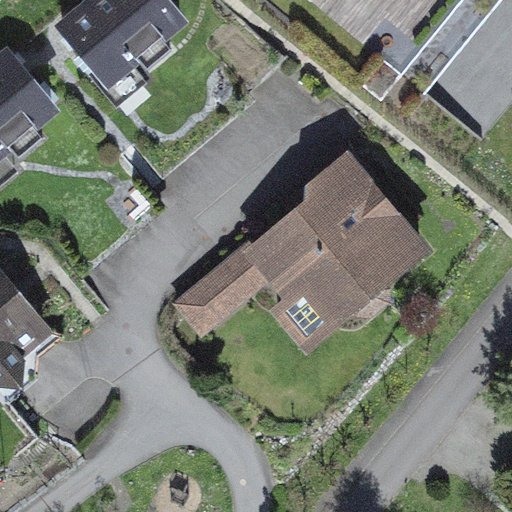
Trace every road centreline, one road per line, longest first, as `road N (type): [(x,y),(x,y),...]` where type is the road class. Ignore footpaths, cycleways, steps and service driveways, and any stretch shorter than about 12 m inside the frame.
road 1 (residential): [(255,511),(240,458),(213,426),(149,378),(129,347),(125,318),(137,283),(165,249),(290,144)]
road 2 (residential): [(342,511),(511,304)]
